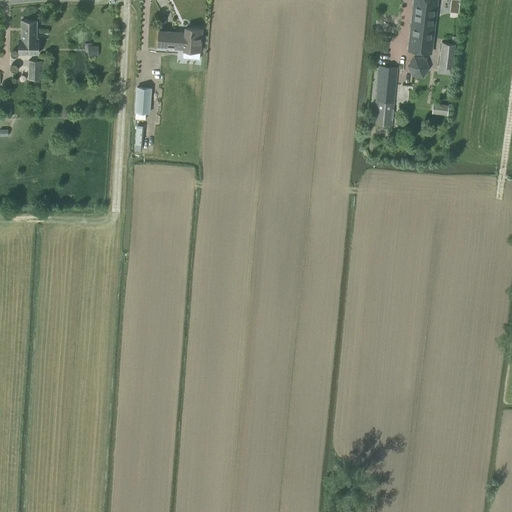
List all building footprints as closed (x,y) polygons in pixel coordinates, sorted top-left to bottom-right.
[(430,53),(436,0),(414,0),(408,51),(430,53)] [(451,0),(451,11),(460,11),(460,0),(451,0)] [(21,20),(21,38),(19,38),(18,54),(37,54),(38,38),(36,38),(36,21),(21,20)] [(200,51),(202,29),(185,28),(185,32),(158,30),(157,45),(184,47),(183,50),(200,51)] [(453,68),(455,44),(442,42),(439,66),(453,68)] [(89,44),(89,54),(98,55),(99,44),(89,44)] [(429,68),(425,57),(414,56),(406,65),(411,76),(423,78),(429,68)] [(42,60),(29,60),(29,79),(42,79),(42,60)] [(375,101),(373,124),(391,126),(394,103),(393,103),(397,68),(379,66),(375,101)] [(396,85),(396,102),(409,103),(409,85),(396,85)] [(150,113),(152,88),(136,87),(135,112),(150,113)] [(447,116),(449,104),(433,102),(432,114),(447,116)] [(137,124),(136,149),(143,149),(144,124),(137,124)]
